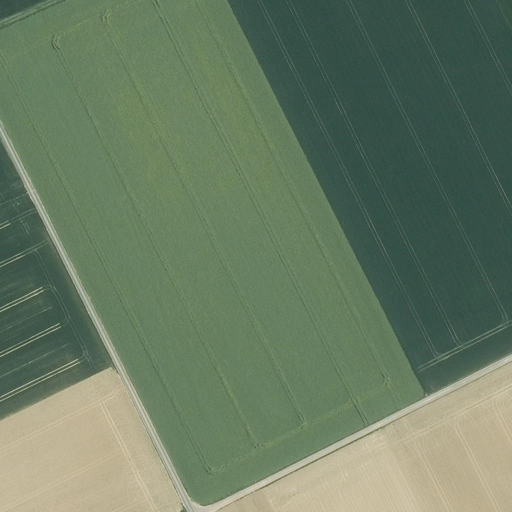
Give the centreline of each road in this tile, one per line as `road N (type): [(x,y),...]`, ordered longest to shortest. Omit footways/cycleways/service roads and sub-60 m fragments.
road 1 (track): [(0,116),(192,511)]
road 2 (track): [(207,511),(511,358)]
